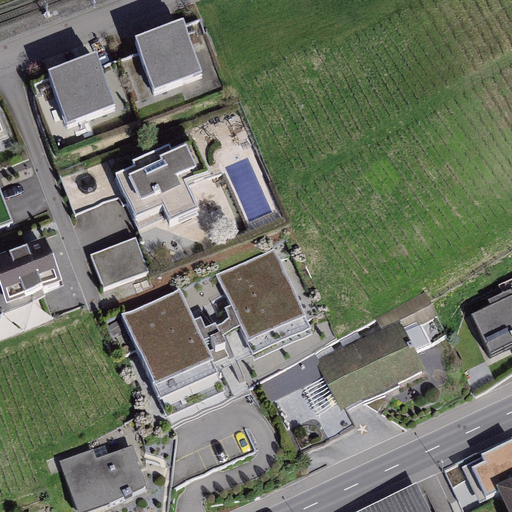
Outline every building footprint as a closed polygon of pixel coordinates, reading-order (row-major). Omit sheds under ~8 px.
[(183,23),(135,41),(153,90),(201,71),(183,23)] [(97,57),(48,75),(66,124),(116,105),(97,57)] [(196,136),(115,167),(136,223),(187,204),(179,181),(209,170),(196,136)] [(61,281),(43,234),(0,250),(0,287),(5,302),(61,281)] [(107,300),(153,283),(138,245),(92,263),(107,300)] [(226,280),(258,349),(313,324),(280,255),(226,280)] [(189,298),(131,325),(165,398),(223,371),(189,298)] [(511,304),(477,322),(496,362),(511,354),(511,304)] [(323,364),(349,416),(436,374),(411,322),(323,364)] [(66,470),(81,511),(113,511),(156,496),(140,453),(105,466),(101,457),(66,470)] [(434,511),(424,489),(373,511),(434,511)] [(511,511),(511,490),(502,495),(509,511),(511,511)]
